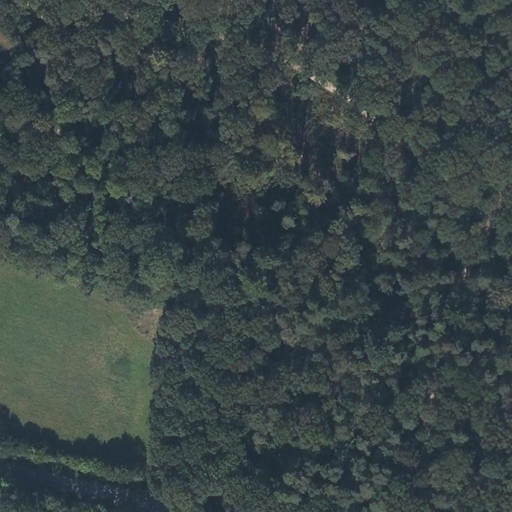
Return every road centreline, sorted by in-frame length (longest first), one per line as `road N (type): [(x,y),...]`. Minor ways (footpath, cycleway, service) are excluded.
road 1 (track): [(511,196),(490,226),(443,340),(416,511)]
road 2 (unclassified): [(171,511),(0,467)]
